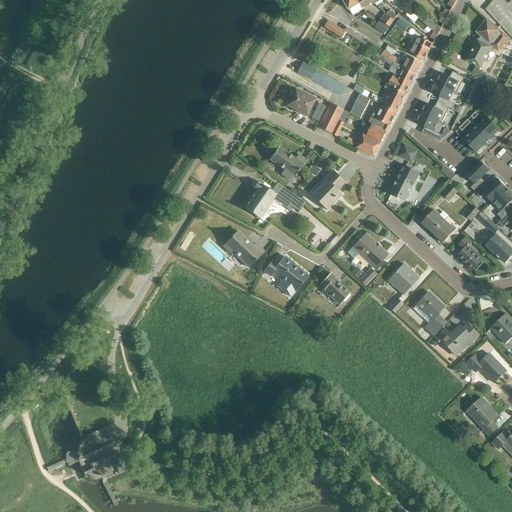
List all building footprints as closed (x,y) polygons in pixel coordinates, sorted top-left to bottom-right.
[(343,0),(349,11),(360,4),(357,0),(343,0)] [(372,3),(370,0),(357,0),(360,4),(363,9),(372,3)] [(452,8),(455,2),(451,0),(450,0),(447,6),(452,8)] [(445,9),(442,15),(447,18),(450,12),(445,9)] [(389,11),(386,15),(388,17),(394,21),(397,16),(391,12),(389,11)] [(388,17),(384,14),(380,20),(389,27),(394,21),(388,17)] [(447,18),(442,15),(438,22),(444,24),(447,18)] [(410,26),(401,19),(395,26),(405,33),(410,26)] [(500,32),(486,19),(475,32),(480,36),(477,40),(476,40),(466,60),(475,66),(471,74),(483,80),(486,74),(478,70),(479,68),(480,68),(492,47),(498,52),(509,39),(502,33),(501,34),(499,33),(500,32)] [(345,32),(337,27),(327,21),(324,27),(341,38),(345,32)] [(379,21),(374,28),(383,34),(388,28),(383,25),(379,21)] [(437,25),(433,32),(438,34),(442,28),(437,25)] [(438,34),(433,32),(430,38),(435,41),(438,34)] [(429,50),(433,44),(419,37),(410,54),(424,62),(430,50),(429,50)] [(403,68),(416,76),(422,64),(409,56),(406,63),(399,59),(399,60),(384,51),(382,55),(396,64),(403,68)] [(378,53),(375,56),(392,66),(391,67),(392,67),(389,72),(398,76),(412,84),(416,76),(403,68),(396,64),(382,55),(379,54),(378,53)] [(302,63),(297,72),(310,80),(316,70),(302,63)] [(316,70),(310,80),(340,96),(346,87),(316,70)] [(442,73),(436,83),(453,92),(456,94),(456,93),(464,78),(452,72),(450,77),(442,73)] [(412,84),(398,76),(397,78),(393,76),(389,85),(390,86),(406,95),(412,84)] [(436,84),(431,93),(440,98),(437,103),(449,108),(448,109),(452,110),(455,105),(449,102),(453,92),(436,83),(436,84)] [(364,90),(355,85),(352,90),(356,92),(362,95),(364,90)] [(387,85),(385,88),(388,90),(386,95),(390,98),(385,107),(397,113),(406,95),(390,86),(389,85),(387,85)] [(290,98),(286,106),(306,117),(315,100),(295,89),(294,91),(291,91),(288,96),(290,98)] [(360,94),(349,114),(360,119),(370,100),(360,94)] [(319,103),(311,118),(318,122),(326,106),(319,103)] [(330,103),(318,128),(336,137),(343,123),(348,113),(343,110),(330,103)] [(426,103),(421,113),(438,122),(438,123),(441,124),(448,109),(449,108),(437,103),(435,108),(426,103)] [(375,111),(369,122),(373,125),(377,127),(387,132),(397,113),(385,107),(383,106),(379,113),(375,111)] [(421,113),(416,123),(424,127),(422,133),(440,142),(445,137),(441,136),(433,132),(438,123),(438,122),(421,113)] [(500,130),(486,117),(479,124),(492,138),(500,130)] [(492,138),(479,124),(470,132),(484,146),(492,138)] [(363,135),(366,137),(381,144),(387,132),(377,127),(373,125),(369,132),(366,130),(363,135)] [(445,129),(441,136),(445,137),(450,132),(445,129)] [(484,146),(470,132),(463,140),(476,153),(484,146)] [(381,144),(366,137),(363,135),(359,144),(348,138),(345,142),(374,158),(381,144)] [(404,144),(398,157),(411,163),(417,151),(404,144)] [(294,177),(306,160),(298,155),(295,159),(279,147),(269,160),(284,170),(281,174),(290,181),(293,177),(294,177)] [(312,153),(307,159),(312,163),(317,157),(312,153)] [(319,157),(316,163),(320,166),(324,160),(319,157)] [(499,166),(505,162),(502,157),(496,161),(499,166)] [(481,178),(489,170),(480,161),(465,176),(474,184),(470,188),(475,193),(485,183),(481,178)] [(314,166),(309,173),(315,176),(319,170),(314,166)] [(419,174),(404,166),(390,194),(405,202),(419,174)] [(456,176),(445,167),(441,171),(451,181),(456,176)] [(337,191),(345,183),(333,171),(325,179),(327,181),(312,197),(326,210),(341,194),(337,191)] [(507,189),(498,179),(490,187),(485,183),(475,193),(480,198),(484,194),(492,203),(507,189)] [(281,187),(276,194),(258,182),(253,190),(255,191),(243,208),(259,219),(273,199),(289,211),(292,207),(299,212),(305,203),(281,187)] [(449,201),(457,192),(450,185),(442,195),(449,201)] [(299,188),(294,195),(301,199),(306,193),(299,188)] [(511,201),(511,194),(507,189),(492,203),(501,211),(497,215),(501,220),(511,210),(508,206),(511,201)] [(470,221),(479,212),(472,205),(463,215),(470,221)] [(511,223),(511,209),(511,210),(501,220),(498,223),(503,229),(510,221),(511,223)] [(433,234),(444,221),(434,211),(422,224),(433,234)] [(494,234),(498,229),(487,219),(483,224),(494,234)] [(455,231),(444,221),(433,234),(443,244),(455,231)] [(249,268),(264,252),(255,243),(253,246),(237,231),(223,246),(233,255),(234,253),(249,268)] [(352,248),(347,253),(353,259),(358,254),(374,269),(388,255),(366,234),(352,248)] [(505,263),(511,255),(511,249),(496,235),(486,246),(505,263)] [(472,270),(481,260),(467,247),(471,242),(465,237),(458,246),(463,251),(457,257),(472,270)] [(206,240),(197,247),(214,267),(223,260),(206,240)] [(308,276),(285,257),(278,265),(273,260),(264,271),(270,276),(272,273),(283,282),(277,288),(290,298),(308,276)] [(403,295),(418,278),(404,264),(388,281),(403,295)] [(356,267),(351,272),(358,278),(363,273),(356,267)] [(365,287),(376,275),(370,269),(359,281),(365,287)] [(339,305),(350,294),(335,280),(336,279),(330,274),(320,285),(325,289),(323,291),(339,305)] [(444,308),(428,293),(416,305),(417,306),(413,309),(428,324),(424,329),(433,337),(446,324),(442,319),(437,315),(444,308)] [(394,314),(395,312),(403,304),(398,299),(389,309),(394,314)] [(511,321),(505,315),(491,328),(506,344),(511,338),(511,321)] [(455,356),(477,336),(468,326),(463,330),(459,326),(450,335),(445,330),(435,339),(440,345),(443,343),(455,356)] [(434,339),(430,343),(434,347),(438,343),(434,339)] [(493,383),(505,372),(488,354),(480,362),(474,355),(465,364),(474,373),(479,368),(493,383)] [(463,364),(457,369),(463,375),(468,370),(463,364)] [(64,389),(63,387),(61,388),(81,439),(79,441),(78,444),(76,449),(69,452),(67,454),(65,456),(65,459),(44,469),(46,473),(47,472),(68,463),(69,466),(78,462),(85,476),(87,477),(90,479),(93,480),(96,480),(101,481),(102,483),(114,507),(118,505),(116,503),(119,501),(118,499),(115,500),(113,496),(116,494),(115,492),(112,493),(109,488),(112,486),(111,484),(108,485),(106,481),(126,472),(107,427),(83,437),(81,432),(83,431),(82,429),(80,430),(78,423),(79,423),(79,421),(77,421),(75,416),(76,415),(75,414),(74,414),(72,408),(73,408),(72,406),(71,406),(68,400),(70,399),(70,397),(67,397),(65,392),(67,391),(66,389),(64,389)] [(489,436),(498,428),(492,421),(498,416),(481,398),(466,412),(489,436)] [(511,435),(509,438),(503,432),(492,444),(498,450),(504,443),(511,450),(511,435)]
